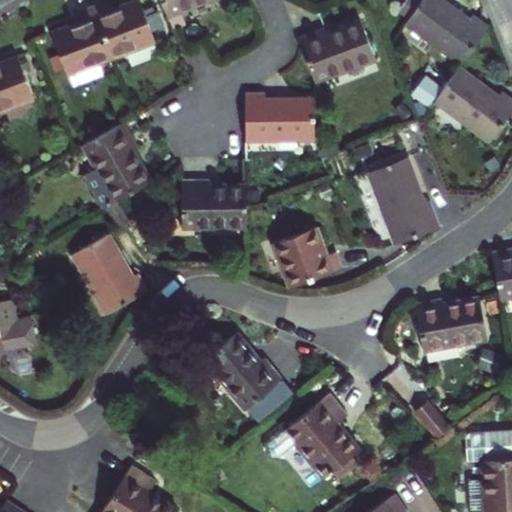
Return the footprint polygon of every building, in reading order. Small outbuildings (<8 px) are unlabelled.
[(104,0),(100,0),(88,5),(108,56),(152,40),(136,0),(127,0),(108,8),(104,0)] [(158,0),(164,14),(200,0),(158,0)] [(405,13),(415,0),(401,0),(396,7),(405,13)] [(442,0),(418,0),(403,22),(458,62),(486,24),(470,13),(466,17),(442,0)] [(108,56),(88,5),(74,11),(77,19),(49,30),(64,73),(108,56)] [(321,26),(295,36),(296,40),(311,80),(372,57),(358,19),(323,32),(321,26)] [(0,108),(30,97),(14,55),(0,60),(0,108)] [(455,66),(431,98),(487,139),(511,105),(511,97),(499,89),(494,95),(455,66)] [(263,91),(243,91),(243,137),(311,136),(311,97),(263,98),(263,91)] [(135,144),(121,120),(81,143),(94,165),(81,173),(101,206),(103,204),(113,199),(115,198),(148,179),(129,148),(135,144)] [(367,169),(394,241),(436,225),(438,223),(428,198),(422,201),(404,155),(367,169)] [(180,224),(243,224),(243,207),(243,185),(207,185),(206,177),(178,178),(180,224)] [(113,199),(103,204),(115,224),(126,218),(115,198),(113,199)] [(312,225),(271,241),(288,285),(339,266),(332,250),(324,253),(312,225)] [(104,233),(70,252),(105,312),(145,289),(135,271),(129,275),(104,233)] [(511,246),(488,251),(496,296),(511,293),(511,246)] [(440,298),(413,302),(421,348),(485,336),(477,296),(442,304),(440,298)] [(0,344),(1,348),(33,342),(28,315),(14,318),(10,297),(0,299),(0,344)] [(245,407),(280,378),(262,357),(257,360),(233,331),(203,357),(245,407)] [(346,414),(327,391),(264,441),(264,447),(269,453),(275,454),(293,439),(321,475),(329,469),(335,477),(355,461),(349,453),(357,447),(336,422),(346,414)] [(423,399),(409,412),(431,438),(447,426),(423,399)] [(464,458),(480,457),(481,480),(466,481),(467,511),(511,511),(511,428),(468,430),(463,434),(464,458)] [(130,462),(98,510),(100,511),(171,511),(175,508),(147,489),(154,479),(130,462)] [(404,511),(392,491),(359,511),(404,511)] [(0,503),(0,511),(26,511),(5,497),(0,503)]
